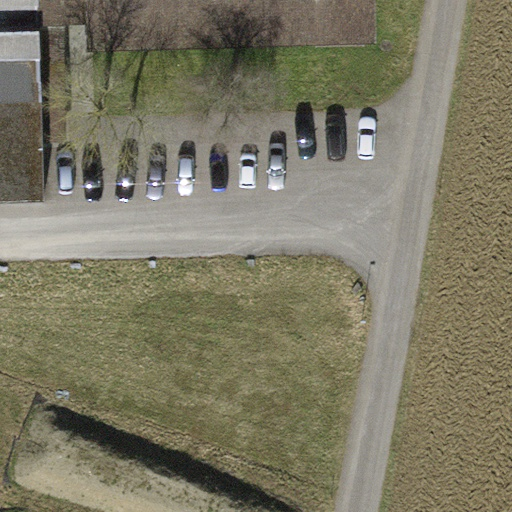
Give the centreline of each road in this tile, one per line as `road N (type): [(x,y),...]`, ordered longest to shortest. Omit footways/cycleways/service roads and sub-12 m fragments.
road 1 (residential): [(355,511),(445,0)]
road 2 (unknown): [(0,256),(399,260)]
